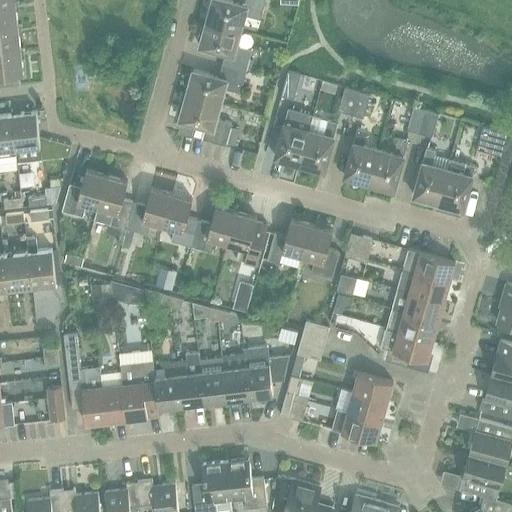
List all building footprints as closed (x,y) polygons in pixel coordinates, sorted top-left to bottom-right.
[(232,0),(211,0),(207,20),(240,29),(245,13),(260,18),(263,9),(265,0),(239,0),(239,2),(232,0)] [(0,2),(0,26),(18,25),(15,1),(0,2)] [(207,20),(200,45),(225,52),(222,64),(246,70),(249,57),(252,48),(236,43),(240,29),(207,20)] [(0,26),(0,51),(20,49),(18,25),(0,26)] [(23,73),(20,49),(0,51),(0,84),(19,83),(19,73),(23,73)] [(193,68),(186,93),(220,102),(224,87),(238,91),(241,82),(242,83),(246,70),(222,64),(219,75),(193,68)] [(294,97),(300,74),(288,70),(281,94),(294,97)] [(345,86),(339,109),(351,113),(357,89),(345,86)] [(357,89),(351,113),(363,117),(370,93),(357,89)] [(186,93),(179,118),(205,125),(202,138),(226,144),(226,143),(235,145),(239,128),(230,126),(232,120),(216,116),(220,102),(186,93)] [(414,105),(407,129),(420,132),(426,108),(414,105)] [(426,108),(420,132),(432,136),(439,112),(426,108)] [(37,111),(12,113),(16,148),(17,159),(18,160),(42,158),(40,145),(37,111)] [(12,113),(0,114),(0,161),(17,159),(16,148),(12,113)] [(324,133),(309,129),(300,163),(325,170),(338,122),(328,119),(324,133)] [(275,156),(300,163),(309,129),(284,122),(275,156)] [(483,124),(477,148),(489,151),(496,127),(483,124)] [(344,175),(369,182),(378,148),(363,144),(367,130),(357,127),(344,175)] [(496,127),(489,151),(501,155),(508,131),(496,127)] [(395,152),(378,148),(369,182),(394,189),(403,155),(408,141),(399,138),(395,152)] [(426,146),(422,160),(413,194),(438,201),(447,167),(433,163),(436,149),(426,146)] [(450,158),(447,167),(438,201),(463,208),(475,165),(450,158)] [(86,203),(98,206),(107,174),(86,169),(81,186),(70,182),(62,209),(83,215),(86,203)] [(98,206),(94,219),(108,222),(121,226),(127,228),(134,200),(123,197),(128,180),(107,174),(98,206)] [(46,194),(28,196),(29,205),(47,203),(55,202),(60,186),(50,187),(46,192),(46,194)] [(151,221),(163,224),(172,192),(151,187),(146,204),(134,200),(127,228),(133,229),(147,233),(151,221)] [(171,240),(192,246),(199,219),(188,215),(192,198),(172,192),(163,224),(174,227),(171,240)] [(5,208),(22,206),(22,197),(4,199),(5,208)] [(216,239),(227,242),(236,210),(215,205),(211,222),(199,219),(192,246),(212,251),(216,239)] [(31,220),(49,219),(48,209),(30,211),(31,220)] [(257,216),(236,210),(227,242),(239,245),(236,258),(256,264),(268,223),(256,220),(257,216)] [(7,223),(24,221),(23,212),(6,214),(7,223)] [(275,231),(267,259),(288,264),(298,267),(302,255),(303,255),(312,223),(291,218),(286,235),(275,231)] [(333,229),(312,223),(303,255),(315,258),(311,271),(332,277),(339,250),(328,246),(333,229)] [(121,226),(117,242),(122,243),(127,228),(121,226)] [(122,243),(122,244),(128,246),(133,229),(127,228),(122,243)] [(351,232),(344,255),(355,258),(362,235),(351,232)] [(362,235),(355,258),(367,261),(373,238),(362,235)] [(35,236),(26,237),(28,251),(32,286),(56,283),(52,249),(37,250),(35,236)] [(409,248),(403,268),(449,281),(455,261),(409,248)] [(28,251),(4,254),(8,288),(32,286),(28,251)] [(66,251),(64,259),(80,264),(82,256),(66,251)] [(159,268),(155,283),(170,288),(175,272),(159,268)] [(403,268),(398,287),(444,300),(449,281),(403,268)] [(356,276),(340,271),(335,287),(351,292),(356,276)] [(86,275),(78,276),(79,284),(87,283),(86,275)] [(378,291),(389,293),(391,277),(380,275),(378,291)] [(111,281),(101,282),(103,296),(112,295),(111,281)] [(504,296),(497,322),(511,325),(511,282),(506,281),(503,295),(504,296)] [(127,282),(126,301),(143,302),(143,286),(127,282)] [(164,290),(144,285),(146,299),(161,303),(163,293),(164,290)] [(444,300),(398,287),(393,307),(438,320),(444,300)] [(338,292),(333,310),(340,312),(341,307),(349,305),(352,296),(338,292)] [(163,293),(161,303),(170,305),(173,296),(163,293)] [(235,295),(233,305),(247,309),(250,299),(235,295)] [(173,296),(170,305),(180,308),(183,298),(173,296)] [(211,306),(208,316),(218,319),(220,309),(211,306)] [(393,307),(388,327),(433,339),(438,320),(393,307)] [(220,309),(218,319),(227,321),(230,312),(220,309)] [(135,312),(119,311),(118,333),(135,333),(135,312)] [(306,319),(303,330),(326,337),(329,326),(306,319)] [(427,359),(433,339),(388,327),(382,346),(388,348),(385,359),(408,366),(411,355),(427,359)] [(295,340),(298,331),(288,328),(285,337),(295,340)] [(303,330),(300,341),(323,348),(326,337),(303,330)] [(86,423),(106,421),(102,385),(101,372),(100,364),(80,366),(76,331),(63,332),(72,408),(84,407),(86,423)] [(511,341),(501,338),(491,373),(511,379),(511,341)] [(300,341),(297,352),(306,355),(320,359),(323,348),(300,341)] [(267,343),(244,346),(245,352),(246,365),(250,396),(273,393),(272,380),(284,379),(291,353),(268,356),(267,343)] [(57,345),(42,347),(44,356),(58,355),(57,345)] [(177,360),(178,373),(182,404),(205,401),(201,370),(198,349),(187,351),(187,359),(177,360)] [(222,354),(224,368),(227,398),(250,396),(246,365),(245,352),(222,354)] [(297,352),(291,374),(300,376),(306,355),(297,352)] [(58,355),(44,356),(45,366),(59,365),(58,355)] [(222,355),(199,357),(201,370),(205,401),(227,398),(224,368),(222,355)] [(120,362),(122,377),(127,418),(147,416),(145,400),(158,399),(155,376),(155,375),(153,359),(135,361),(120,362)] [(167,374),(155,376),(158,399),(158,407),(182,404),(178,373),(177,360),(166,361),(167,374)] [(121,370),(101,372),(102,385),(106,421),(127,418),(122,377),(121,370)] [(356,377),(352,391),(387,401),(393,381),(353,370),(352,375),(356,377)] [(511,379),(491,373),(481,409),(511,417),(511,379)] [(291,374),(280,413),(291,417),(297,393),(302,377),(300,376),(291,374)] [(61,385),(47,387),(48,396),(63,395),(61,385)] [(340,388),(335,407),(338,408),(342,409),(382,420),(387,401),(352,391),(340,388)] [(297,393),(291,417),(302,420),(309,397),(297,393)] [(63,395),(48,396),(49,406),(51,419),(65,417),(63,395)] [(2,424),(3,424),(14,423),(11,401),(6,401),(0,401),(0,422),(2,423),(2,424)] [(342,409),(338,408),(332,428),(376,440),(382,420),(342,409)] [(511,426),(479,417),(469,452),(506,463),(511,440),(511,426)] [(459,488),(484,494),(496,498),(506,463),(469,452),(459,488)] [(249,457),(225,460),(230,497),(244,496),(245,507),(267,505),(263,476),(251,477),(249,457)] [(215,499),(230,497),(225,460),(202,463),(204,482),(192,484),(195,511),(203,511),(217,511),(215,499)] [(312,511),(320,485),(293,477),(283,511),(312,511)] [(152,478),(140,480),(143,511),(178,511),(175,482),(153,485),(152,478)] [(143,511),(140,480),(126,481),(127,488),(105,490),(107,511),(143,511)] [(75,487),(62,489),(64,511),(100,511),(98,491),(76,494),(75,487)] [(64,511),(62,489),(49,490),(50,496),(28,499),(29,511),(64,511)] [(373,511),(377,499),(355,493),(350,511),(373,511)] [(511,511),(511,502),(496,498),(484,494),(481,506),(469,511),(511,511)] [(0,497),(0,511),(11,511),(10,496),(0,497)] [(397,511),(399,505),(377,499),(373,511),(397,511)]
